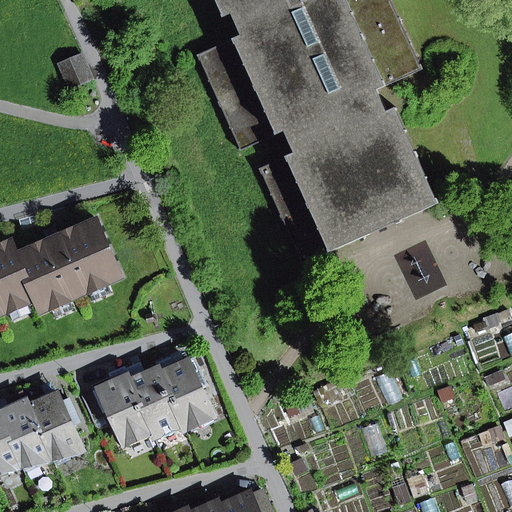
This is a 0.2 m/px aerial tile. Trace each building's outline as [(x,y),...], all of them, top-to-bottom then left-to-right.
[(216,0),(224,17),(233,13),(243,35),(198,56),(241,151),(286,131),(296,153),(260,169),(303,265),(371,235),(355,200),(370,194),(384,188),(388,197),(428,179),(397,108),(388,112),(378,90),(423,70),(391,0),(322,0),(319,1),(318,0),(216,0)] [(70,90),(93,80),(82,54),(60,64),(70,90)] [(439,204),(428,179),(388,197),(384,188),(370,194),(355,200),(371,235),(439,204)] [(60,236),(48,242),(19,254),(18,255),(38,300),(36,300),(42,313),(53,308),(51,304),(68,297),(69,301),(91,291),(89,287),(106,280),(107,284),(123,277),(98,220),(60,236)] [(48,242),(60,236),(56,226),(43,231),(48,242)] [(13,242),(0,247),(0,316),(11,311),(9,307),(26,300),(27,304),(36,300),(38,300),(18,255),(19,254),(13,242)] [(93,295),(109,288),(107,284),(106,280),(89,287),(91,291),(93,295)] [(55,312),(71,304),(69,301),(68,297),(51,304),(53,308),(55,312)] [(13,315),(29,308),(27,304),(26,300),(9,307),(11,311),(13,315)] [(176,366),(171,355),(156,362),(159,368),(184,425),(187,430),(193,428),(195,421),(202,418),(208,421),(215,417),(202,389),(208,386),(195,358),(176,366)] [(184,425),(159,368),(146,374),(141,363),(125,369),(154,433),(156,438),(162,436),(164,430),(170,426),(176,429),(184,425)] [(147,436),(154,433),(125,369),(124,367),(109,374),(113,383),(94,391),(104,414),(110,411),(125,446),(131,443),(133,437),(141,434),(147,436)] [(45,400),(58,394),(53,383),(40,389),(45,400)] [(45,400),(40,389),(24,396),(53,459),(63,455),(70,457),(84,451),(73,426),(80,423),(70,399),(62,403),(58,394),(45,400)] [(32,463),(39,465),(53,459),(24,396),(23,393),(8,400),(12,408),(0,413),(0,417),(23,467),(32,463)] [(0,413),(12,408),(8,400),(0,403),(0,413)] [(0,471),(1,471),(9,473),(23,467),(0,417),(0,471)] [(193,428),(201,426),(208,421),(202,418),(195,421),(193,428)] [(162,436),(170,434),(176,429),(170,426),(164,430),(162,436)] [(131,443),(140,442),(147,436),(141,434),(133,437),(131,443)] [(53,459),(56,466),(71,459),(70,457),(63,455),(53,459)] [(23,467),(26,474),(40,467),(39,465),(32,463),(23,467)] [(0,471),(0,479),(10,475),(9,473),(1,471),(0,471)] [(219,503),(223,511),(271,511),(262,489),(240,499),(238,494),(219,503)] [(205,503),(207,508),(219,503),(217,498),(205,503)] [(223,511),(219,503),(207,508),(205,503),(189,511),(223,511)]
